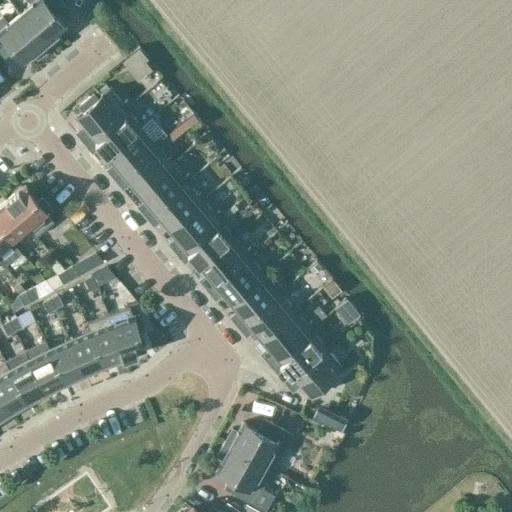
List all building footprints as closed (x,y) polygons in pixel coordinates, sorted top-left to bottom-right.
[(66,26),(52,9),(62,1),(61,0),(30,0),(32,2),(20,12),(50,48),(62,38),(58,33),(66,26)] [(38,58),(50,48),(20,12),(8,22),(2,16),(0,17),(0,50),(1,52),(12,43),(26,60),(34,53),(38,58)] [(147,55),(139,46),(127,57),(135,66),(147,55)] [(132,101),(129,97),(123,103),(110,88),(105,92),(98,98),(94,93),(79,105),(83,110),(77,116),(87,129),(80,135),(85,141),(132,101)] [(129,111),(136,105),(132,101),(85,141),(90,147),(98,141),(108,153),(141,125),(129,111)] [(160,134),(153,140),(141,125),(108,153),(118,165),(111,172),(116,178),(163,138),(160,134)] [(160,147),(166,142),(163,138),(116,178),(121,184),(128,178),(139,190),(172,162),(160,147)] [(191,171),(184,176),(172,162),(139,190),(149,202),(141,209),(146,215),(194,175),(191,171)] [(191,184),(197,179),(194,175),(146,215),(151,221),(159,214),(170,227),(203,199),(191,184)] [(46,211),(51,207),(42,197),(37,201),(24,185),(7,199),(31,227),(29,228),(36,235),(54,220),(46,211)] [(0,226),(13,242),(29,228),(31,227),(7,199),(0,204),(0,226)] [(222,208),(215,213),(203,199),(170,227),(180,239),(172,246),(177,252),(225,212),(222,208)] [(222,221),(228,216),(225,212),(177,252),(182,258),(190,251),(200,264),(234,235),(222,221)] [(0,252),(13,242),(0,226),(0,252)] [(252,245),(246,250),(234,235),(200,264),(211,276),(203,282),(208,288),(256,248),(252,245)] [(264,272),(252,258),(259,253),(256,248),(208,288),(213,294),(221,288),(231,300),(264,272)] [(318,263),(311,269),(316,274),(322,269),(318,263)] [(65,269),(70,279),(78,275),(72,265),(65,269)] [(63,283),(70,279),(65,269),(57,273),(63,283)] [(97,285),(105,281),(99,270),(91,275),(97,285)] [(283,281),(277,287),(264,272),(231,300),(241,313),(234,319),(239,325),(286,285),(283,281)] [(90,289),(97,285),(91,275),(84,279),(90,289)] [(331,279),(321,288),(330,297),(339,289),(331,279)] [(26,290),(32,300),(39,296),(33,285),(26,290)] [(295,309),(283,295),(290,289),(286,285),(239,325),(244,331),(251,325),(262,337),(295,309)] [(24,304),(32,300),(26,290),(18,294),(24,304)] [(56,308),(63,304),(58,293),(50,297),(56,308)] [(48,312),(56,308),(50,297),(43,301),(48,312)] [(139,313),(133,316),(130,305),(108,313),(124,356),(144,349),(137,329),(144,326),(139,313)] [(314,318),(307,324),(295,309),(262,337),(272,350),(265,356),(270,362),(317,322),(314,318)] [(104,364),(124,356),(108,313),(86,321),(90,330),(104,364)] [(17,315),(9,319),(15,330),(19,336),(24,333),(21,327),(23,326),(17,315)] [(8,334),(15,330),(9,319),(2,323),(8,334)] [(326,346),(314,332),(321,326),(317,322),(270,362),(275,368),(282,362),(292,373),(326,346)] [(85,372),(104,364),(90,330),(69,339),(85,372)] [(45,339),(25,349),(30,358),(47,390),(65,381),(50,348),(45,339)] [(65,381),(85,372),(69,339),(50,348),(65,381)] [(315,387),(320,392),(334,380),(330,375),(342,365),(329,350),(336,345),(333,340),(326,346),(292,373),(285,380),(290,387),(298,380),(309,393),(315,387)] [(25,349),(6,359),(11,368),(28,400),(47,390),(30,358),(25,349)] [(28,400),(11,368),(6,359),(0,362),(0,395),(10,411),(28,400)] [(0,417),(10,411),(0,395),(0,417)] [(343,429),(349,417),(341,414),(335,426),(343,429)] [(273,467),(292,433),(269,420),(262,432),(243,421),(238,431),(232,427),(225,440),(273,467)] [(254,502),(273,467),(225,440),(218,453),(224,457),(219,466),(238,477),(231,489),(254,502)] [(226,511),(242,511),(243,511),(242,511),(228,502),(223,510),(226,511)] [(263,511),(247,503),(242,511),(243,511),(242,511),(263,511)]
